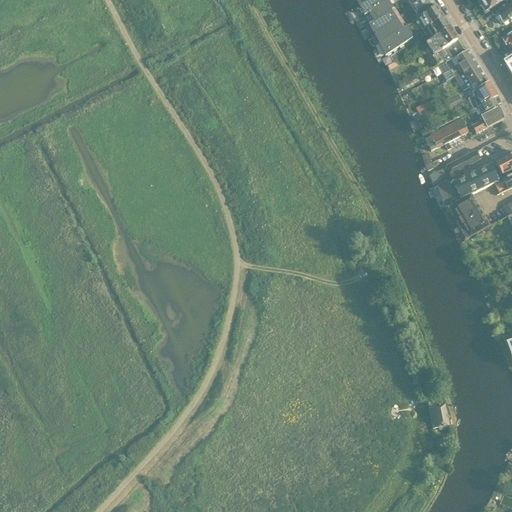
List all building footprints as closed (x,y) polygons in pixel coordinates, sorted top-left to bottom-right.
[(402,20),(391,5),(387,0),(370,0),(360,7),(368,25),(368,26),(379,45),(380,45),(385,41),(407,27),(402,20)] [(436,7),(431,0),(410,0),(408,2),(414,11),(412,12),(413,13),(412,14),(416,21),(436,7)] [(486,13),(504,1),(503,0),(484,0),(479,3),(479,5),(481,8),(483,8),(486,13)] [(511,3),(496,14),(496,15),(496,17),(498,20),(500,20),(503,25),(510,21),(511,22),(511,21),(511,3)] [(422,31),(443,17),(436,7),(416,21),(416,22),(418,21),(421,26),(420,27),(422,31)] [(443,17),(422,31),(427,38),(429,37),(432,41),(451,29),(443,17)] [(412,40),(410,33),(408,26),(407,27),(385,41),(380,45),(386,57),(392,53),(412,40)] [(451,29),(432,41),(427,45),(435,57),(458,42),(457,41),(458,40),(451,29)] [(511,32),(501,39),(502,41),(502,44),(505,45),(506,47),(507,45),(510,50),(511,48),(511,32)] [(455,59),(465,53),(465,52),(458,42),(435,57),(433,57),(438,65),(437,66),(438,69),(455,59)] [(455,69),(473,59),(468,51),(465,52),(465,53),(455,59),(438,69),(444,78),(456,71),(455,69)] [(464,74),(478,65),(473,59),(455,69),(456,71),(457,72),(461,69),(464,74)] [(464,83),(482,72),(478,65),(464,74),(466,76),(462,79),(461,79),(448,86),(449,90),(454,87),(464,83)] [(423,80),(432,75),(430,71),(429,71),(422,75),(421,76),(423,80)] [(473,87),(486,79),(482,72),(464,83),(454,87),(456,90),(467,85),(469,85),(470,84),(473,87)] [(486,89),(485,86),(490,84),(486,79),(473,87),(475,92),(472,94),(474,97),(481,94),(480,92),(486,89)] [(474,111),(497,97),(490,84),(485,86),(486,89),(480,92),(481,94),(474,97),(468,100),(470,103),(474,111)] [(451,109),(463,103),(458,94),(447,101),(451,109)] [(499,108),(502,107),(497,97),(474,111),(476,115),(478,118),(480,117),(499,108)] [(426,103),(415,109),(419,114),(429,109),(426,103)] [(476,134),(504,120),(499,108),(480,117),(481,118),(479,120),(480,122),(475,125),(474,124),(471,125),(476,134)] [(461,120),(453,124),(460,138),(468,134),(461,120)] [(460,138),(453,124),(438,132),(445,146),(447,151),(451,149),(448,144),(460,138)] [(445,146),(438,132),(430,136),(431,138),(425,140),(431,152),(437,149),(437,150),(445,146)] [(447,166),(444,171),(447,177),(449,176),(480,159),(476,151),(447,166)] [(439,166),(437,162),(432,164),(431,163),(428,154),(422,156),(425,166),(425,167),(427,172),(434,168),(439,166)] [(511,171),(511,154),(496,163),(502,176),(511,171)] [(491,186),(494,184),(498,182),(491,166),(453,182),(451,181),(449,176),(447,177),(448,178),(436,185),(436,187),(445,209),(471,196),(491,186)] [(434,186),(436,185),(448,178),(447,177),(444,171),(443,169),(429,176),(434,186)] [(511,175),(498,182),(494,184),(500,195),(507,191),(508,191),(511,189),(511,175)] [(494,184),(491,186),(497,196),(500,195),(494,184)] [(489,227),(471,196),(448,209),(466,240),(489,227)] [(449,427),(444,405),(442,405),(440,399),(436,399),(436,397),(430,398),(433,407),(433,408),(428,409),(432,430),(433,430),(438,429),(449,427)]
